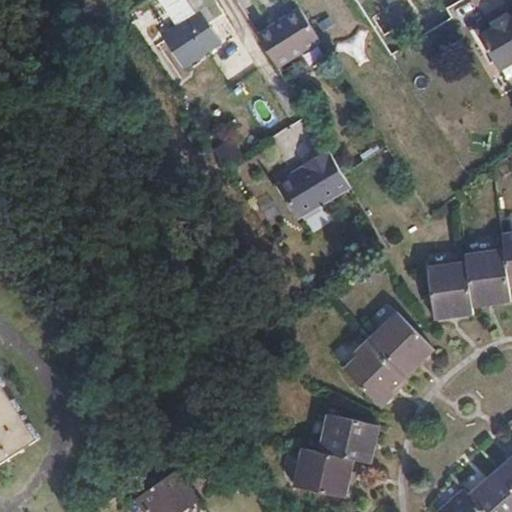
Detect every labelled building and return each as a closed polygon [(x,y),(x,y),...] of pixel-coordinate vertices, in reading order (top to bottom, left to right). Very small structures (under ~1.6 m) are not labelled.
[(185,0),(194,14),(184,20),(161,36),(181,66),(219,40),(207,20),(219,13),(210,0),(185,0)] [(185,0),(170,0),(184,20),(194,14),(185,0)] [(301,6),(254,35),(273,65),(274,68),(322,38),(301,6)] [(511,8),(476,31),(498,66),(511,57),(511,8)] [(265,125),(298,105),(278,73),(246,94),(265,125)] [(231,139),(216,150),(226,164),(241,154),(231,139)] [(276,182),(296,216),(348,185),(325,148),(300,163),(303,166),(276,182)] [(508,289),(511,287),(511,234),(497,237),(499,252),(460,260),(462,270),(422,277),(432,322),(472,314),(471,307),(509,300),(508,289)] [(432,349),(419,335),(396,310),(354,348),(357,351),(342,365),(380,407),(394,393),(390,388),(432,349)] [(0,460),(36,437),(0,381),(0,460)] [(371,463),(377,424),(325,415),(319,454),(300,451),(294,489),(346,498),(353,460),(371,463)] [(461,489),(435,511),(511,511),(511,455),(467,494),(461,489)] [(172,472),(136,498),(146,511),(177,511),(193,500),(172,472)]
